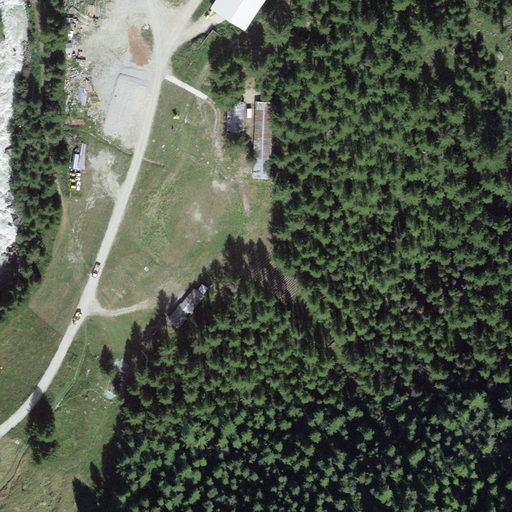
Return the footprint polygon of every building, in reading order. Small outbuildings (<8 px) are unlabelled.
[(218,0),(213,8),(245,30),(264,0),(218,0)] [(245,129),(243,100),(228,101),(229,130),(245,129)] [(272,102),(253,102),(251,178),(271,178),(272,102)] [(181,302),(192,311),(204,295),(194,287),(181,302)] [(192,311),(181,302),(167,319),(178,327),(192,311)]
